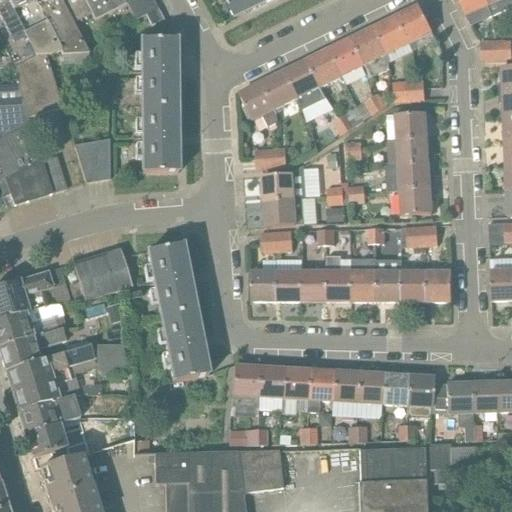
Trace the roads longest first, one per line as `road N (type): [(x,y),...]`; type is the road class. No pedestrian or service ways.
road 1 (residential): [(474,346),(465,57),(435,0)]
road 2 (residential): [(235,329),(241,338),(474,346)]
road 3 (residential): [(0,246),(94,221),(219,209)]
road 4 (residential): [(214,80),(381,0)]
road 5 (residential): [(219,209),(214,80)]
road 6 (residential): [(235,329),(226,307),(219,209)]
